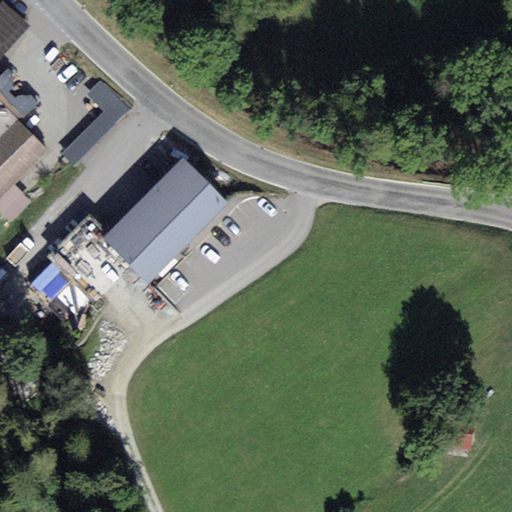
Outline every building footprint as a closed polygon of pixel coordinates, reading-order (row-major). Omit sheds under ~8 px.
[(0,5),(0,57),(30,24),(4,1),(0,5)] [(101,78),(87,92),(104,108),(63,152),(75,163),(130,105),(101,78)] [(51,156),(0,100),(0,216),(9,227),(31,207),(16,190),(51,156)] [(233,208),(191,165),(112,241),(154,284),(233,208)] [(55,267),(38,283),(73,321),(133,267),(94,221),(50,260),(55,267)]
